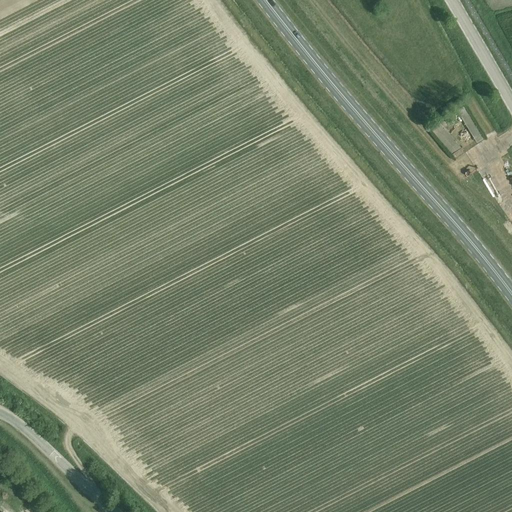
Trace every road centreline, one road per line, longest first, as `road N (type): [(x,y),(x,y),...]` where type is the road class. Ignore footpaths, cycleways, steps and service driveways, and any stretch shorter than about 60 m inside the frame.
road 1 (primary): [(511,295),(263,0)]
road 2 (unclassified): [(115,511),(0,411)]
